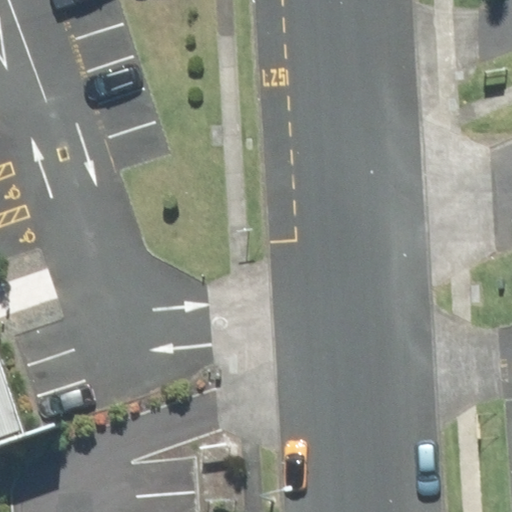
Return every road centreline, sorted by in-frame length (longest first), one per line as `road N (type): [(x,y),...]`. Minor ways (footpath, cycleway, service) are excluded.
road 1 (tertiary): [(380,511),(368,211)]
road 2 (tertiary): [(368,211),(349,0)]
road 3 (unclassified): [(368,211),(511,157)]
